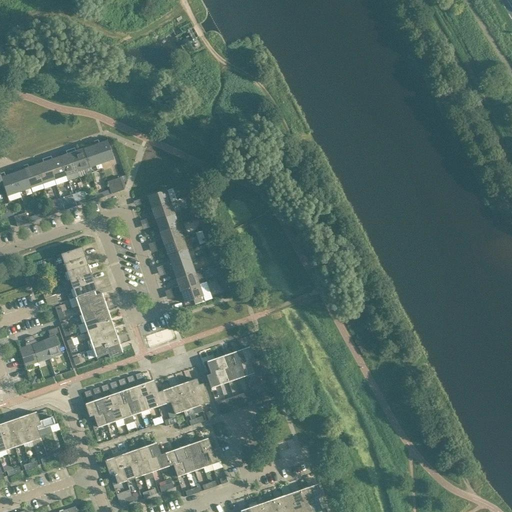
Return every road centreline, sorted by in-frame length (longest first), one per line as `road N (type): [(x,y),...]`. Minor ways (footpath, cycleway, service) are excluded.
road 1 (track): [(184,0),(213,53),(268,95),(477,500)]
road 2 (residential): [(97,219),(125,217),(157,300),(154,312),(134,318),(100,229)]
road 3 (residential): [(92,475),(62,402),(12,407),(0,375)]
